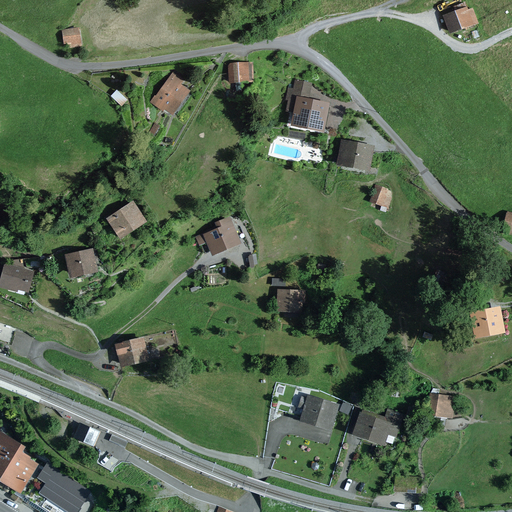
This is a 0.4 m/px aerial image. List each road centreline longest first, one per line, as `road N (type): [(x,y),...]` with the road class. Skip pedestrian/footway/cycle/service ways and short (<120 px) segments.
road 1 (unclassified): [(511,248),(460,213),(325,62),(293,45),(72,65),(0,27)]
road 2 (unclassified): [(0,357),(194,448),(261,470),(248,510)]
road 3 (track): [(184,488),(124,487),(69,461),(45,445),(23,408)]
road 4 (residential): [(248,510),(184,488),(114,448)]
